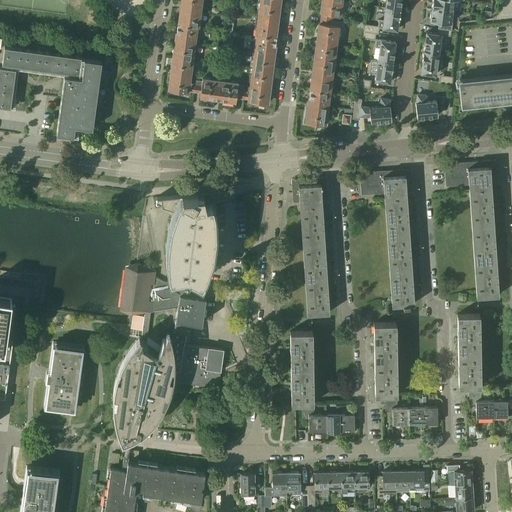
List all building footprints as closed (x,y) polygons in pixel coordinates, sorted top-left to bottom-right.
[(199,10),(200,0),(181,0),(180,7),(192,9),(199,10)] [(260,0),(258,17),(277,19),(279,3),(260,0)] [(322,12),(321,16),(333,17),(334,13),(340,14),(341,0),(322,0),(321,11),(322,12)] [(400,9),(401,0),(385,0),(385,7),(400,9)] [(432,0),(431,6),(453,9),(453,0),(432,0)] [(451,22),(453,9),(431,6),(430,19),(440,21),(439,27),(451,28),(452,22),(451,22)] [(180,7),(178,23),(192,25),(196,26),(197,26),(199,10),(192,9),(180,7)] [(379,19),(378,26),(379,26),(397,29),(398,19),(399,19),(400,9),(385,7),(383,19),(379,19)] [(333,20),(333,17),(321,16),(320,23),(319,23),(317,39),(336,41),(338,25),(344,26),(345,21),(333,20)] [(275,36),(277,19),(258,17),(256,33),(257,33),(275,36)] [(194,42),(196,26),(192,25),(178,23),(177,23),(175,40),(194,42)] [(365,24),(364,31),(375,32),(378,33),(379,26),(378,26),(365,24)] [(426,31),(424,52),(439,54),(440,41),(444,42),(445,34),(450,35),(451,28),(439,27),(438,33),(426,31)] [(257,33),(255,50),(274,53),(276,36),(275,36),(257,33)] [(333,58),(336,41),(317,39),(315,55),(333,58)] [(379,47),(378,59),(393,62),(395,41),(377,39),(376,46),(379,47)] [(175,40),(173,57),(192,59),(194,42),(175,40)] [(82,56),(4,46),(2,63),(79,74),(82,56)] [(272,69),(274,53),(255,50),(252,67),(272,69)] [(436,74),(439,54),(424,52),(423,52),(422,62),(421,72),(436,74)] [(331,74),(333,58),(315,55),(312,72),(331,74)] [(173,57),(170,73),(190,75),(192,60),(192,59),(173,57)] [(75,126),(92,128),(102,60),(84,58),(82,77),(65,75),(64,81),(56,133),(74,135),(75,126)] [(393,62),(378,59),(372,59),(370,73),(376,74),(375,80),(390,82),(391,72),(392,72),(393,62)] [(16,68),(0,65),(0,105),(11,107),(16,68)] [(252,67),(250,83),(269,86),(272,69),(252,67)] [(329,91),(331,74),(312,72),(310,89),(329,91)] [(190,75),(170,73),(168,89),(187,92),(188,90),(189,82),(190,75)] [(441,75),(440,81),(452,83),(453,77),(441,75)] [(461,105),(511,100),(511,75),(458,81),(461,105)] [(195,76),(194,83),(189,82),(188,90),(200,92),(199,96),(217,98),(220,79),(202,77),(195,76)] [(370,87),(371,80),(358,78),(357,85),(370,87)] [(238,81),(220,79),(217,98),(235,101),(236,97),(242,98),(248,99),(249,91),(243,90),(244,85),(237,84),(238,81)] [(269,86),(250,83),(249,91),(248,99),(248,100),(267,102),(269,86)] [(327,108),(329,91),(310,89),(308,105),(327,108)] [(426,95),(417,94),(416,102),(415,102),(417,117),(438,115),(436,100),(426,101),(426,95)] [(442,108),(448,109),(450,97),(443,96),(442,108)] [(370,115),(371,121),(391,119),(390,104),(389,104),(390,98),(381,97),(379,105),(369,106),(354,104),(352,118),(359,119),(360,115),(366,116),(370,115)] [(325,124),(327,108),(308,105),(306,122),(325,124)] [(350,123),(351,115),(343,114),(342,122),(350,123)] [(480,183),(491,183),(497,182),(497,174),(495,174),(494,165),(496,165),(496,159),(478,160),(480,183)] [(469,184),(480,183),(478,160),(444,163),(444,168),(446,168),(447,177),(445,178),(446,186),(469,184)] [(395,192),(406,191),(413,191),(412,183),(411,183),(410,174),(412,174),(411,168),(394,169),(395,192)] [(384,192),(395,192),(394,169),(360,171),(360,177),(361,177),(362,186),(361,186),(361,194),(378,193),(384,192)] [(311,201),(322,200),(328,199),(328,191),(326,191),(326,182),(327,182),(327,176),(309,178),(311,201)] [(300,201),(311,201),(309,178),(291,179),(292,183),(293,183),(294,194),(292,194),(293,202),(300,201)] [(469,189),(471,221),(493,220),(493,207),(492,203),(491,187),(491,183),(480,183),(469,184),(469,189)] [(212,203),(209,191),(157,197),(158,204),(175,209),(170,223),(169,228),(167,241),(167,247),(168,262),(168,267),(170,276),(175,275),(186,272),(198,279),(201,280),(205,272),(207,267),(212,251),(215,231),(214,210),(212,203)] [(384,192),(384,197),(387,230),(409,228),(408,216),(408,211),(407,196),(406,191),(395,192),(384,192)] [(300,206),(302,239),(324,237),(322,200),(311,201),(300,201),(300,206)] [(471,221),(474,259),(496,257),(495,243),(494,239),(493,220),(471,221)] [(387,230),(389,267),(412,266),(410,247),(409,228),(387,230)] [(302,239),(305,276),(327,274),(324,237),(302,239)] [(496,257),(474,259),(476,296),(487,296),(499,295),(497,274),(496,257)] [(176,278),(165,280),(156,276),(157,271),(139,263),(126,266),(120,307),(131,314),(145,312),(143,325),(173,330),(172,342),(187,344),(190,321),(202,322),(206,286),(199,283),(197,280),(198,279),(186,272),(175,275),(176,278)] [(412,266),(389,267),(392,305),(403,304),(403,306),(410,306),(410,304),(414,303),(413,287),(412,266)] [(327,274),(305,276),(307,313),(318,313),(329,312),(327,274)] [(0,388),(6,389),(14,333),(11,333),(15,304),(11,304),(11,301),(0,299),(0,388)] [(457,314),(458,350),(480,349),(479,313),(457,314)] [(374,323),(374,358),(396,357),(396,322),(374,323)] [(143,428),(150,421),(151,419),(154,416),(156,412),(159,408),(163,400),(165,396),(167,380),(172,342),(173,330),(143,325),(140,344),(137,339),(135,341),(133,343),(131,345),(129,348),(128,350),(124,357),(119,367),(116,376),(114,385),(113,394),(113,403),(114,415),(116,422),(118,430),(120,435),(127,434),(132,433),(135,434),(136,433),(138,435),(144,430),(143,428)] [(290,331),(290,367),(313,366),(312,330),(290,331)] [(70,410),(73,410),(75,411),(84,345),(53,341),(48,372),(47,380),(44,406),(70,410)] [(167,380),(192,384),(218,387),(223,349),(187,344),(172,342),(167,380)] [(470,385),(481,385),(481,376),(480,349),(458,350),(459,385),(470,385)] [(375,394),(387,394),(397,393),(397,376),(396,357),(374,358),(374,376),(375,394)] [(313,376),(313,366),(290,367),(291,376),(291,402),(314,402),(313,376)] [(481,400),(481,392),(469,392),(469,404),(476,405),(476,417),(493,416),(493,399),(481,400)] [(409,423),(409,406),(397,407),(397,397),(387,397),(385,397),(385,411),(392,411),(392,423),(409,423)] [(493,399),(493,416),(508,416),(507,399),(493,399)] [(327,430),(326,413),(314,413),(314,405),(304,405),(302,405),(302,419),(309,418),(309,430),(327,430)] [(423,423),(431,422),(431,425),(437,425),(437,422),(438,422),(437,405),(428,406),(423,406),(423,423)] [(409,423),(423,423),(423,406),(409,406),(409,423)] [(340,413),(341,430),(355,429),(355,412),(340,413)] [(327,430),(341,430),(340,413),(326,413),(327,430)] [(130,446),(132,433),(127,434),(125,446),(123,460),(128,460),(130,446)] [(130,449),(129,457),(138,458),(139,450),(130,449)] [(111,462),(118,463),(120,453),(112,452),(111,462)] [(205,472),(186,469),(167,466),(144,463),(130,461),(123,460),(122,469),(111,467),(103,511),(133,511),(136,491),(201,500),(205,472)] [(53,511),(59,469),(26,465),(24,484),(19,511),(53,511)] [(423,469),(410,470),(410,476),(410,490),(416,490),(416,491),(423,491),(423,490),(429,490),(429,478),(423,478),(423,469)] [(455,484),(472,483),(471,469),(454,470),(455,484)] [(369,486),(368,470),(355,471),(355,476),(355,486),(355,491),(355,493),(362,493),(367,486),(369,486)] [(383,470),(383,476),(377,476),(377,497),(384,497),(384,492),(397,492),(396,470),(383,470)] [(410,476),(410,470),(396,470),(397,492),(410,492),(410,490),(410,476)] [(315,487),(322,487),(322,492),(328,492),(328,487),(328,476),(328,471),(314,472),(315,485),(309,485),(309,506),(315,506),(315,487)] [(341,476),(341,471),(328,471),(328,476),(328,487),(342,487),(341,476)] [(342,487),(342,491),(355,491),(355,486),(355,476),(355,471),(341,471),(341,476),(342,487)] [(280,489),(286,489),(286,472),(272,472),(272,492),(280,492),(280,489)] [(309,506),(309,485),(300,485),(300,472),(286,472),(286,489),(293,489),(293,492),(302,492),(302,506),(302,511),(309,511),(309,506)] [(254,477),(254,473),(241,473),(241,496),(255,495),(255,490),(259,490),(258,477),(254,477)] [(472,487),(471,487),(471,483),(472,483),(455,484),(456,497),(472,496),(473,496),(472,487)] [(473,496),(472,496),(456,497),(444,498),(445,504),(454,504),(454,503),(456,503),(457,511),(474,510),(473,500),(472,500),(472,497),(473,496)]
